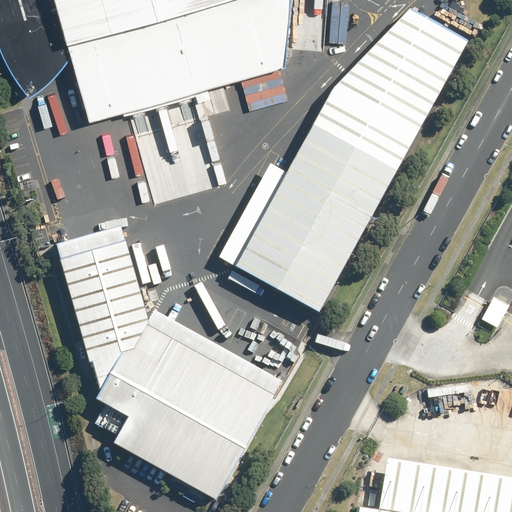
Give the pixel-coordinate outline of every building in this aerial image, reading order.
[(0,0),(0,45),(0,47),(7,60),(23,85),(29,92),(44,81),(59,67),(72,52),(91,114),(283,59),(285,0),(0,0)] [(410,8),(324,94),(231,268),(316,313),(463,36),(410,8)] [(138,331),(109,229),(47,246),(89,394),(117,421),(105,446),(205,498),(259,394),(138,331)] [(508,305),(492,297),(478,323),(494,332),(508,305)] [(511,511),(511,479),(379,461),(372,511),(511,511)]
